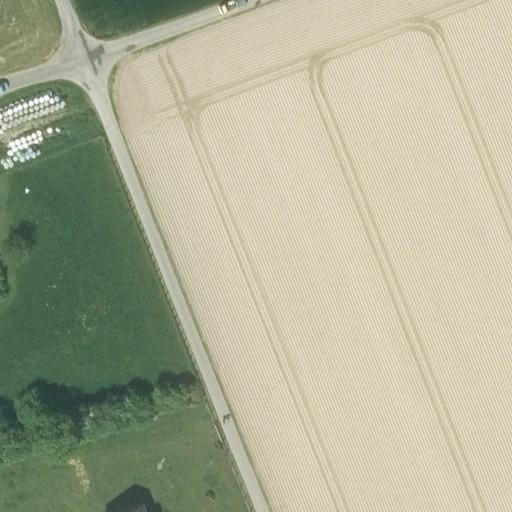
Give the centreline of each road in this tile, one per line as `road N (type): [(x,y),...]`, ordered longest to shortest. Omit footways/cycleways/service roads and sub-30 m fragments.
road 1 (unclassified): [(81,60),(261,511)]
road 2 (unclassified): [(81,60),(246,0)]
